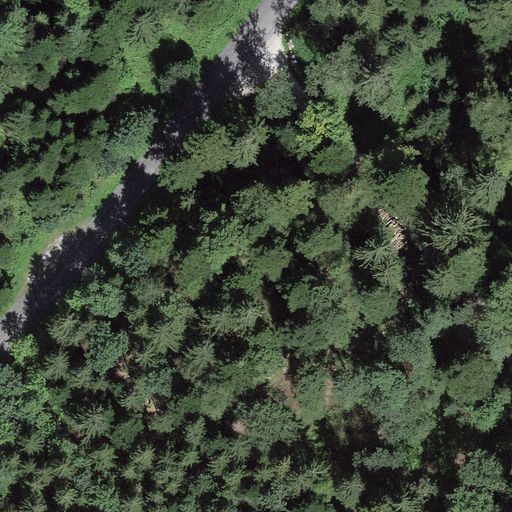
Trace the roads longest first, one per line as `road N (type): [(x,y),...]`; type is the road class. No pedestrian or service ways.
road 1 (tertiary): [(0,342),(72,267),(282,0)]
road 2 (track): [(251,38),(511,355)]
